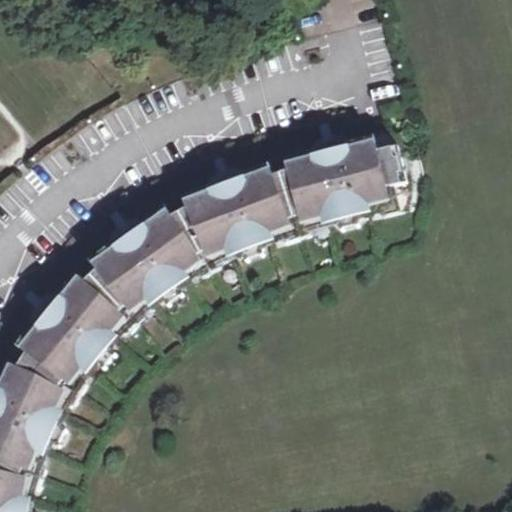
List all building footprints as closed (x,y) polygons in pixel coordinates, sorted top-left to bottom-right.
[(403,101),(382,19),(296,41),(255,52),(216,63),(181,75),(150,90),(114,108),(84,127),(51,151),(27,171),(17,180),(0,196),(0,325),(19,299),(42,273),(71,243),(93,224),(119,204),(161,178),(191,162),(222,149),(276,133),(356,113),(360,127),(383,121),(380,107),(403,101)] [(30,511),(31,506),(25,503),(26,495),(33,491),(41,492),(43,482),(45,477),(35,466),(36,462),(38,457),(40,454),(45,457),(47,453),(51,444),(58,430),(63,419),(58,415),(62,406),(70,406),(75,408),(84,392),(78,388),(77,384),(78,379),(82,375),(89,378),(99,367),(109,355),(118,344),(114,339),(120,333),(127,333),(131,337),(133,337),(139,331),(145,324),(140,318),(140,315),(142,312),(149,306),(153,311),(164,302),(176,293),(188,283),(184,278),(191,273),(200,272),(203,280),(205,280),(220,271),(216,267),(218,258),(226,255),(230,261),(244,256),(260,250),(272,245),(269,239),(282,234),(287,240),(290,246),(300,242),(310,239),(308,232),(308,230),(312,224),(323,221),(324,228),(327,227),(339,224),(345,222),(349,221),(354,220),(368,216),(366,209),(384,205),(386,218),(413,211),(414,199),(413,184),(409,166),(406,156),(403,150),(395,135),(388,127),(372,131),(373,137),(289,159),(288,155),(269,160),(271,166),(183,196),(179,191),(162,203),(165,206),(91,262),(88,258),(74,272),(77,276),(18,347),(14,345),(4,361),(7,363),(0,380),(0,511),(30,511)] [(366,209),(368,216),(376,214),(378,216),(386,218),(384,205),(366,209)] [(345,222),(339,224),(341,233),(356,229),(354,220),(349,221),(345,222)] [(308,230),(308,232),(324,228),(323,221),(312,224),(308,230)] [(269,239),(272,245),(287,240),(282,234),(269,239)] [(260,250),(244,256),(247,264),(263,258),(260,250)] [(216,267),(220,271),(223,264),(230,261),(226,255),(218,258),(216,267)] [(184,278),(188,283),(194,279),(203,280),(200,272),(191,273),(184,278)] [(176,293),(164,302),(170,309),(181,300),(176,293)] [(140,318),(145,324),(146,316),(153,311),(149,306),(142,312),(140,315),(140,318)] [(114,339),(118,344),(123,338),(131,337),(127,333),(120,333),(114,339)] [(109,355),(99,367),(106,373),(115,361),(109,355)] [(78,388),(84,392),(84,384),(89,378),(82,375),(78,379),(77,384),(78,388)] [(58,415),(63,419),(66,413),(75,408),(70,406),(62,406),(58,415)] [(58,430),(51,444),(59,448),(66,434),(58,430)] [(35,466),(45,477),(45,472),(42,462),(45,457),(40,454),(38,457),(36,462),(35,466)] [(25,503),(31,506),(32,499),(41,492),(33,491),(26,495),(25,503)]
